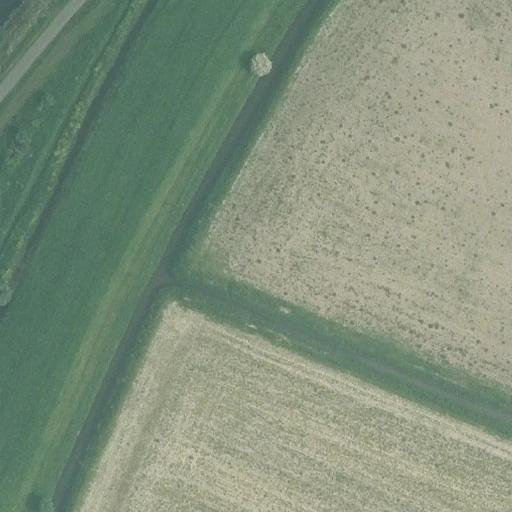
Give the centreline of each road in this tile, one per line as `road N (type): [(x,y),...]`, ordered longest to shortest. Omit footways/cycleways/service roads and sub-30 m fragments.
road 1 (track): [(0,466),(194,69),(241,0)]
road 2 (residential): [(250,237),(402,317),(286,511)]
road 3 (residential): [(250,237),(112,511)]
road 4 (residential): [(393,0),(250,237)]
